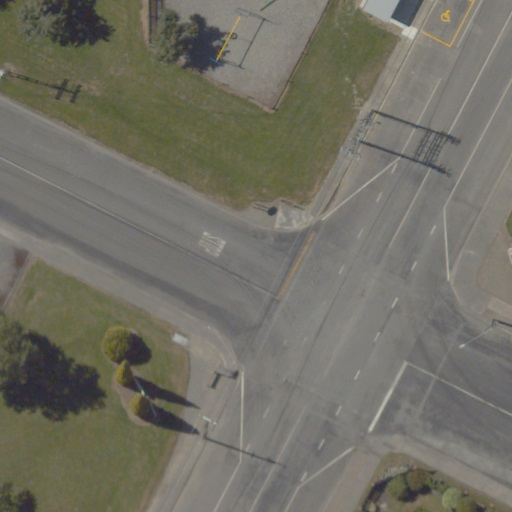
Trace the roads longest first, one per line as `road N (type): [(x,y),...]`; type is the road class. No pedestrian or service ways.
road 1 (residential): [(345,332),(0,157)]
road 2 (tertiary): [(511,12),(345,332)]
road 3 (tertiary): [(345,332),(250,511)]
road 4 (residential): [(511,413),(345,332)]
